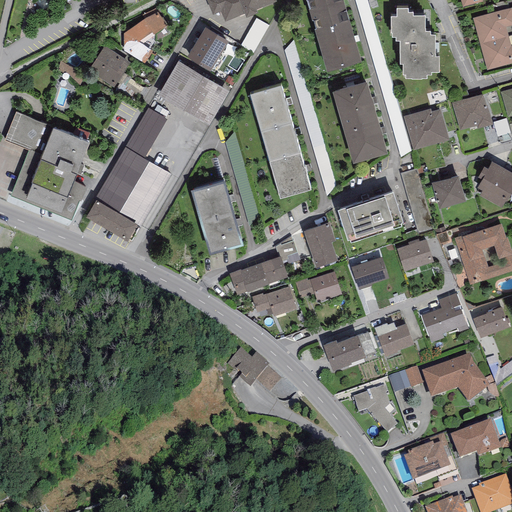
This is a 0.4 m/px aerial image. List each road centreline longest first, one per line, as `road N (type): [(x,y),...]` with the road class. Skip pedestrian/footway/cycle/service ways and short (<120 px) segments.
road 1 (tertiary): [(278,355),(174,284),(0,213)]
road 2 (unknown): [(351,0),(397,160),(392,171),(328,208)]
road 3 (tertiary): [(396,511),(352,438),(278,355)]
road 4 (residential): [(278,355),(456,289)]
road 5 (unknown): [(267,37),(288,71),(328,208)]
road 6 (unknown): [(132,266),(210,133)]
road 7 (unknown): [(511,75),(476,83),(443,0)]
road 8 (unknown): [(256,249),(210,133)]
